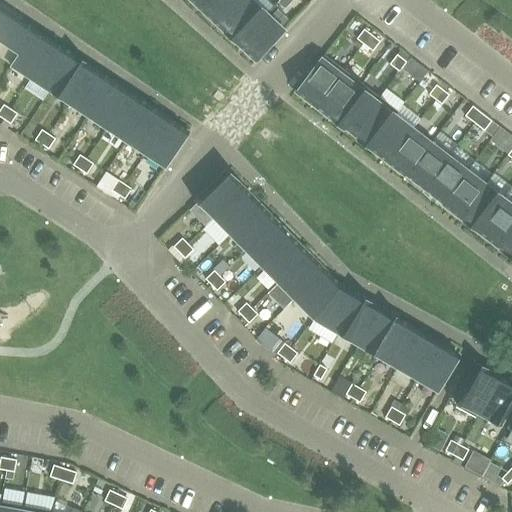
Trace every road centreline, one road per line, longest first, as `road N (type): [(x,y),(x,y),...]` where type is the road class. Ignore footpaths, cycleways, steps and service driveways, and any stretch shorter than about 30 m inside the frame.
road 1 (residential): [(445,511),(440,501),(267,409),(119,256)]
road 2 (residential): [(119,256),(344,0)]
road 3 (residential): [(0,415),(89,426),(274,511)]
road 4 (residential): [(119,256),(60,195),(0,176)]
road 5 (residential): [(399,0),(511,87)]
